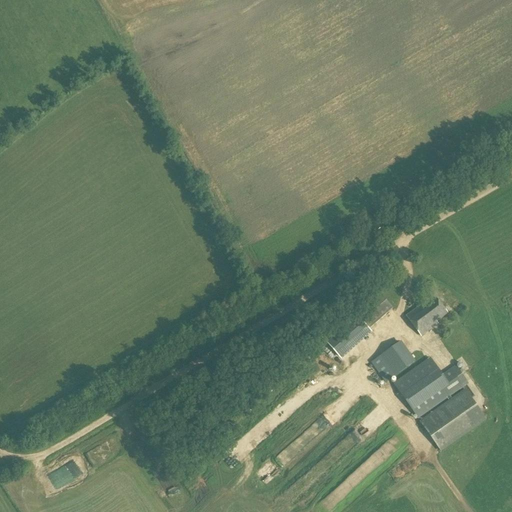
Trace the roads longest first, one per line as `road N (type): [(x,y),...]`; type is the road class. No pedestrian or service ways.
road 1 (track): [(0,454),(18,463),(53,448),(401,242)]
road 2 (unclassified): [(401,242),(511,176)]
